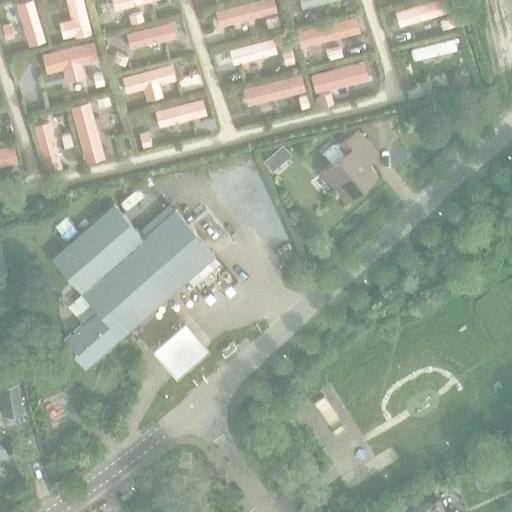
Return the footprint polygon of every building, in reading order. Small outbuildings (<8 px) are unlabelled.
[(35,0),(16,0),(30,42),(47,37),(35,0)] [(85,0),(67,0),(71,14),(59,17),(63,34),(74,31),(75,34),(93,29),(85,0)] [(219,23),(278,8),(276,0),(240,0),(215,6),(219,23)] [(355,0),(344,0),(347,9),(357,7),(355,0)] [(451,8),(449,0),(420,0),(395,7),(400,23),(451,8)] [(144,16),(142,7),(129,11),(131,20),(144,16)] [(278,12),(265,15),(267,24),(280,20),(278,12)] [(357,12),(296,27),(300,43),(361,27),(357,12)] [(453,12),(440,16),(442,25),(456,21),(453,12)] [(172,17),(126,29),(130,44),(176,32),(172,17)] [(11,21),(2,24),(6,36),(15,34),(11,21)] [(273,33),(229,45),(234,61),(277,49),(273,33)] [(415,57),(458,47),(455,34),(412,45),(415,57)] [(94,36),(42,49),(47,69),(64,65),(67,77),(87,72),(83,60),(99,56),(94,36)] [(341,44),(328,47),(330,56),(343,52),(341,44)] [(294,60),(291,46),(282,49),(286,62),(294,60)] [(125,61),(128,53),(116,49),(113,57),(125,61)] [(366,58),(310,72),(315,89),(370,76),(366,58)] [(177,76),(172,59),(122,72),(127,89),(177,76)] [(101,68),(93,71),(96,83),(105,81),(101,68)] [(469,73),(456,68),(452,80),(465,85),(469,73)] [(244,84),(248,101),(306,87),(302,69),(244,84)] [(332,90),(319,93),(322,102),(334,99),(332,90)] [(307,91),(298,93),(301,106),(310,104),(307,91)] [(111,100),(109,92),(96,95),(98,103),(111,100)] [(203,94),(155,107),(159,123),(207,110),(203,94)] [(106,153),(90,97),(70,102),(86,159),(106,153)] [(62,163),(49,116),(34,121),(46,168),(62,163)] [(148,128),(139,131),(143,144),(152,142),(148,128)] [(332,161),(320,171),(344,199),(376,171),(367,161),(377,152),(356,128),(341,142),(331,142),(322,150),(332,161)] [(73,142),(70,129),(61,132),(65,145),(73,142)] [(14,140),(0,143),(0,162),(18,158),(14,140)] [(169,202),(138,230),(113,201),(51,255),(98,308),(62,339),(85,365),(213,253),(169,202)] [(186,314),(154,342),(179,370),(211,341),(186,314)] [(0,384),(0,394),(3,415),(21,412),(17,382),(0,384)] [(445,511),(443,511),(437,497),(411,508),(412,511),(445,511)]
